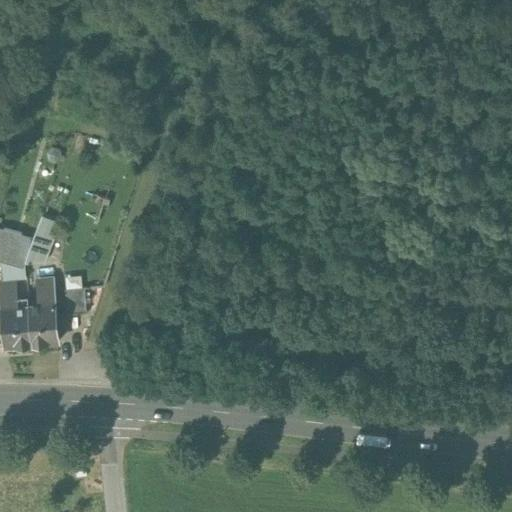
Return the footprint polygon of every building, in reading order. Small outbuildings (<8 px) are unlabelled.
[(34,237),(29,248),(25,261),(35,261),(39,238),(47,241),(50,229),(37,226),(34,237)] [(29,248),(18,245),(14,260),(25,261),(29,248)] [(47,276),(41,277),(43,290),(54,288),(52,276),(47,276)] [(11,280),(0,282),(1,294),(12,293),(11,280)] [(43,290),(38,290),(39,302),(29,303),(33,342),(59,339),(57,325),(63,324),(62,313),(56,314),(54,288),(43,290)] [(12,293),(1,294),(4,320),(0,320),(0,330),(5,330),(7,344),(33,342),(29,303),(19,304),(17,293),(12,293)]
